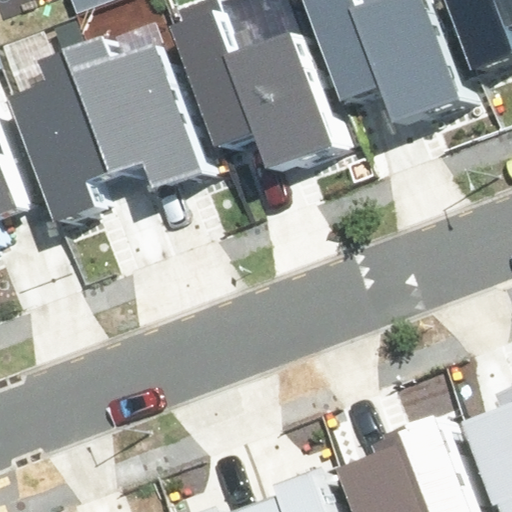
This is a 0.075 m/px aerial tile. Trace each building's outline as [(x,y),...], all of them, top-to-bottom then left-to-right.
[(291,167),(359,144),(316,18),(259,38),(246,0),(197,0),(193,1),(241,139),(277,127),(291,167)] [(422,128),(491,104),(454,0),(338,0),(373,100),(408,87),(422,128)] [(511,0),(475,0),(501,70),(511,65),(511,0)] [(181,190),(219,176),(170,47),(137,59),(128,36),(91,50),(140,179),(172,167),(181,190)] [(30,99),(79,228),(117,213),(108,190),(140,179),(91,50),(55,64),(64,87),(30,99)] [(0,253),(36,241),(26,212),(50,203),(7,81),(0,83),(0,253)] [(511,403),(489,411),(511,479),(511,403)] [(501,511),(467,409),(396,433),(401,448),(365,460),(382,511),(501,511)] [(355,511),(337,463),(298,478),(302,489),(273,499),(277,511),(355,511)] [(236,511),(232,500),(197,511),(277,511),(273,499),(238,511),(236,511)]
